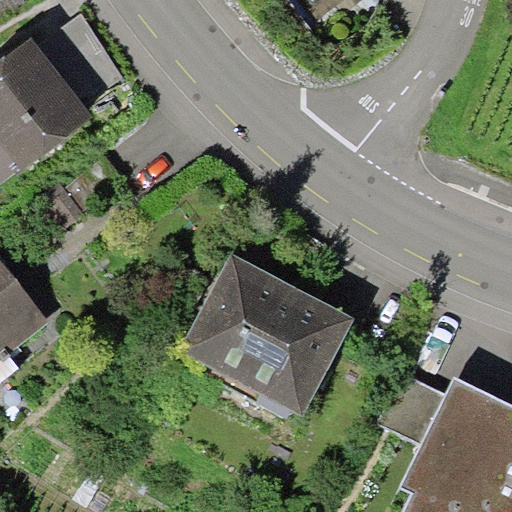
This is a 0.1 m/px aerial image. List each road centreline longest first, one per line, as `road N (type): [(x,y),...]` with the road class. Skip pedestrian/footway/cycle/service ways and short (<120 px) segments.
road 1 (secondary): [(164,0),(206,64),(253,114),(356,191)]
road 2 (residential): [(457,0),(356,191)]
road 3 (secondary): [(356,191),(511,269)]
